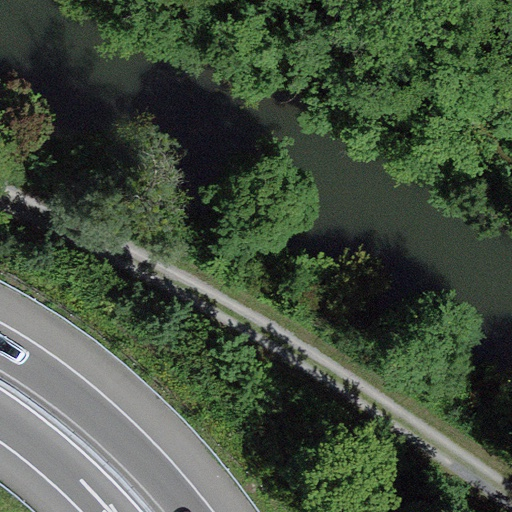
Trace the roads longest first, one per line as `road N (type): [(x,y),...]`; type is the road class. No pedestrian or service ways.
road 1 (track): [(0,194),(252,312),(511,482)]
road 2 (motorway): [(211,511),(118,410),(0,328)]
road 3 (motorway): [(0,419),(107,511)]
